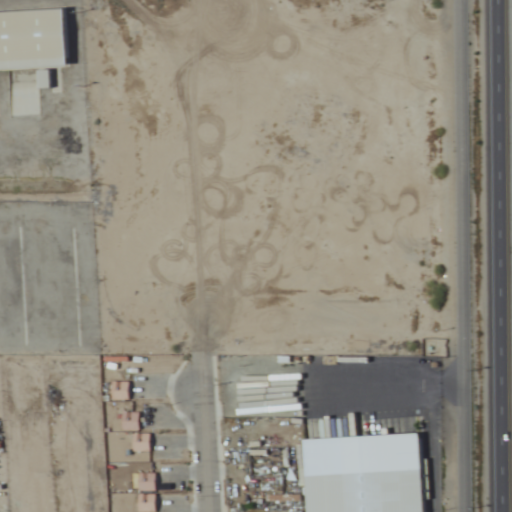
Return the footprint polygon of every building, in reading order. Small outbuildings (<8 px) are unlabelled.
[(0,69),(68,66),(66,8),(0,10),(0,69)] [(130,400),(130,381),(112,381),(112,400),(130,400)] [(140,413),(123,413),(123,430),(140,430),(140,413)] [(151,434),(134,434),(133,452),(150,452),(151,434)] [(306,439),(309,511),(424,511),(422,434),(306,439)] [(156,491),(156,473),(139,473),(139,491),(156,491)] [(156,511),(156,494),(139,494),(138,511),(156,511)]
